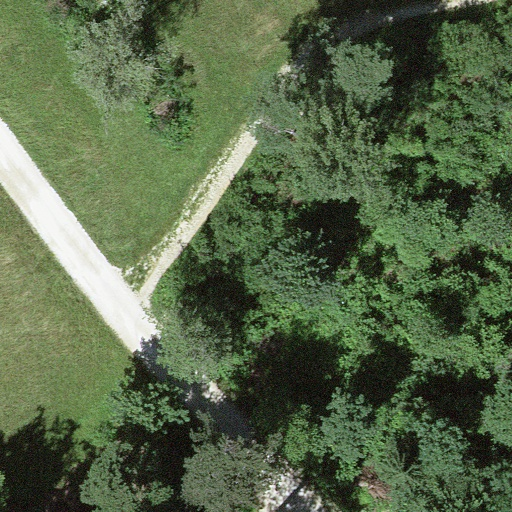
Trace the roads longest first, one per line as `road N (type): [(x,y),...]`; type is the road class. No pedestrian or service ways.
road 1 (track): [(456,0),(386,8),(324,42),(127,309)]
road 2 (track): [(0,152),(306,511)]
